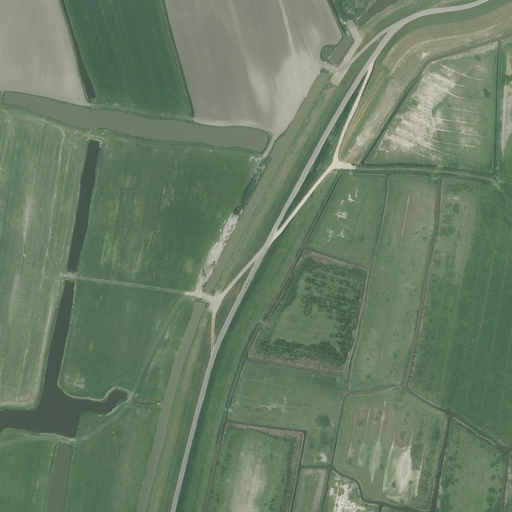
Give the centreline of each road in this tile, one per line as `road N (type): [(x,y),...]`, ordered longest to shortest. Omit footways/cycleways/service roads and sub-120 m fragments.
road 1 (tertiary): [(173,511),(222,335),(347,100),(403,23),(484,0)]
road 2 (track): [(64,276),(215,301),(336,166)]
road 3 (track): [(336,166),(490,179),(511,206)]
